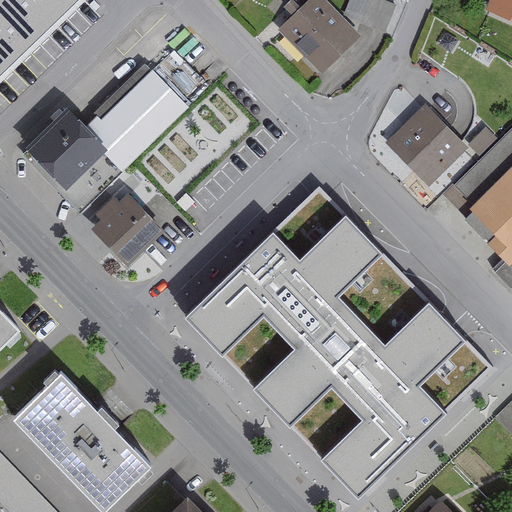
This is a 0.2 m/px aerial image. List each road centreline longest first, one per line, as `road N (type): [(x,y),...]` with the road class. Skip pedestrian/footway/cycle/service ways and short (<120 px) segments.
road 1 (residential): [(122,337),(323,136)]
road 2 (residential): [(323,136),(511,327)]
road 3 (secondary): [(292,511),(122,337)]
road 4 (residential): [(0,140),(145,0)]
road 5 (residential): [(187,0),(323,136)]
road 6 (secondary): [(122,337),(0,208)]
road 7 (residential): [(323,136),(382,74),(420,0)]
